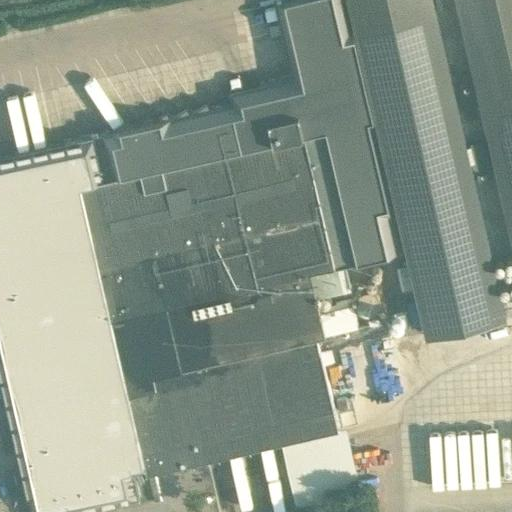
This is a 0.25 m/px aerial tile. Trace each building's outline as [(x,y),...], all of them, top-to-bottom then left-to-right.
[(274,0),(295,87),(92,134),(102,177),(295,133),(305,131),(336,264),(399,249),(369,118),(375,116),(348,0),(274,0)] [(432,0),(350,0),(427,333),(505,315),(432,0)] [(511,0),(460,0),(511,227),(511,0)] [(80,137),(0,155),(0,380),(29,509),(136,484),(131,465),(144,462),(147,473),(205,460),(267,446),(278,444),(339,430),(320,349),(352,341),(352,299),(319,307),(311,270),(336,264),(305,131),(295,133),(94,189),(80,137)] [(511,425),(481,427),(484,483),(511,481),(511,425)] [(427,486),(457,485),(458,494),(473,493),(472,462),(470,462),(468,427),(436,428),(437,436),(425,437),(427,486)]
